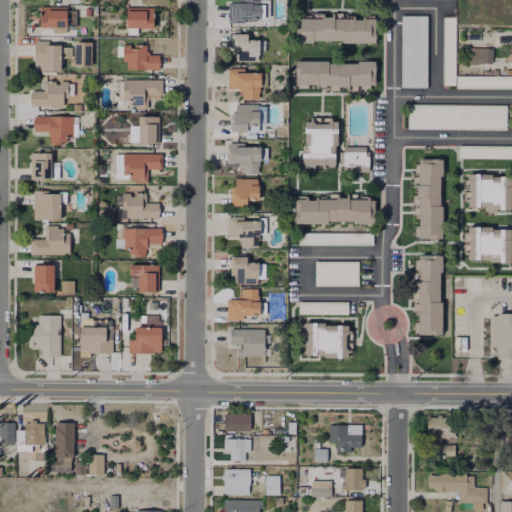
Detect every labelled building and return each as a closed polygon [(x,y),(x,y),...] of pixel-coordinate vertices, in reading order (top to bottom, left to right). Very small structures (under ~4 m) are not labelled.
[(267,0),(267,17),(260,17),(252,19),(252,23),(229,23),(229,2),(239,2),(239,0),(267,0)] [(77,11),(76,27),(40,27),(40,6),(68,6),(68,11),(77,11)] [(154,7),(154,29),(123,28),(123,20),(127,20),(127,7),(154,7)] [(427,15),(427,85),(401,85),(401,15),(427,15)] [(456,16),(456,84),(443,84),(443,16),(456,16)] [(356,18),(364,20),(373,18),(374,43),(351,43),(351,41),(314,41),(314,43),(302,43),(297,43),(297,18),(302,18),(322,18),(335,17),(356,18)] [(265,40),(265,48),(260,48),(260,55),(259,61),(236,60),(236,53),(232,53),(232,34),(249,34),(249,39),(265,40)] [(90,38),(90,64),(71,63),(72,38),(90,38)] [(61,45),(61,72),(46,71),(46,67),(35,67),(35,40),(49,40),(49,45),(61,45)] [(147,44),(147,51),(150,51),(150,54),(160,54),(160,69),(128,69),(128,58),(124,58),(124,56),(117,56),(117,45),(123,46),(147,44)] [(493,47),(493,64),(469,64),(469,47),(493,47)] [(344,64),(360,64),(360,61),(376,61),(376,86),(307,85),(301,87),(296,86),(297,60),(302,60),(344,61),(344,64)] [(268,72),(268,99),(242,99),(242,88),(229,88),(229,68),(247,68),(247,72),(268,72)] [(511,75),(511,88),(457,88),(456,75),(511,75)] [(68,81),(68,98),(64,98),(64,106),(31,105),(31,91),(45,91),(45,80),(68,81)] [(162,80),(162,95),(149,95),(148,108),(136,108),(136,105),(132,105),(132,108),(119,108),(119,80),(124,81),(162,80)] [(507,104),(507,129),(408,128),(408,103),(507,104)] [(258,104),(258,126),(248,126),(248,132),(231,132),(231,112),(236,112),(236,104),(258,104)] [(74,116),(73,137),(66,137),(66,145),(52,144),(52,137),(49,137),(49,131),(34,131),(34,116),(74,116)] [(159,116),(159,144),(130,144),(130,125),(140,125),(140,116),(159,116)] [(338,123),(338,146),(335,146),(335,166),(304,166),(304,122),(338,123)] [(267,147),(267,159),(261,159),(259,161),(259,166),(258,173),(242,173),(242,165),(238,165),(239,163),(236,163),(228,162),(228,142),(244,143),(244,147),(267,147)] [(511,145),(511,156),(458,156),(458,145),(511,145)] [(365,146),(365,151),(368,151),(368,172),(338,172),(338,150),(344,150),(344,146),(365,146)] [(52,153),(51,181),(30,181),(31,153),(52,153)] [(162,154),(162,169),(148,169),(148,182),(129,182),(129,179),(115,179),(116,153),(162,154)] [(443,159),(443,240),(419,240),(420,199),(417,199),(417,185),(419,185),(419,164),(420,159),(443,159)] [(511,177),(511,210),(500,210),(468,208),(469,174),(494,174),(493,177),(511,177)] [(258,178),(258,201),(248,201),(248,207),(230,206),(231,186),(236,187),(236,178),(258,178)] [(48,193),(59,193),(66,192),(66,204),(61,204),(61,221),(33,220),(34,191),(48,191),(48,193)] [(146,193),(146,202),(159,203),(159,218),(121,217),(121,209),(122,193),(130,193),(130,196),(135,196),(135,193),(146,193)] [(350,199),(370,200),(375,201),(374,225),(358,224),(358,222),(328,222),(328,224),(300,224),(295,224),(296,200),(300,200),(309,200),(316,201),(337,200),(350,199)] [(260,222),(260,236),(258,236),(258,248),(241,248),(241,240),(238,240),(238,238),(227,237),(228,217),(244,217),(244,222),(260,222)] [(70,233),(69,255),(30,254),(31,239),(45,239),(45,225),(58,225),(58,228),(63,228),(63,233),(70,233)] [(511,230),(511,263),(500,263),(492,263),(492,261),(468,260),(468,252),(471,252),(471,235),(469,235),(469,228),(493,228),(493,230),(511,230)] [(162,229),(161,245),(147,245),(147,248),(144,248),(116,248),(116,239),(122,239),(122,229),(162,229)] [(373,233),(373,245),(300,245),(299,232),(373,233)] [(443,256),(443,335),(419,334),(419,294),(417,294),(417,282),(419,282),(419,256),(443,256)] [(248,263),(256,263),(261,262),(261,277),(257,277),(257,284),(235,284),(235,275),(230,275),(231,257),(248,257),(248,263)] [(358,261),(358,286),(315,286),(315,261),(358,261)] [(54,265),(54,293),(43,292),(43,289),(33,289),(33,265),(54,265)] [(159,266),(159,293),(138,292),(138,287),(131,287),(131,266),(159,266)] [(72,293),(59,293),(59,280),(72,280),(72,293)] [(257,289),(257,303),(260,303),(260,317),(243,316),(243,320),(228,320),(228,300),(239,300),(239,296),(241,296),(241,289),(257,289)] [(348,302),(347,314),(299,314),(299,302),(348,302)] [(144,326),(158,327),(159,315),(145,314),(144,326)] [(511,360),(498,360),(499,347),(491,347),(492,315),(511,315),(511,360)] [(60,316),(59,356),(42,356),(42,347),(30,347),(30,325),(39,325),(39,316),(60,316)] [(350,326),(349,344),(346,344),(346,352),(349,352),(349,359),(339,359),(339,356),(332,355),(332,359),(325,359),(325,355),(317,355),(306,356),(307,324),(325,324),(325,326),(350,326)] [(113,340),(113,354),(91,353),(91,351),(81,351),(81,328),(106,328),(106,340),(113,340)] [(162,329),(162,352),(129,352),(129,340),(136,340),(136,328),(162,329)] [(264,330),(263,356),(238,356),(238,348),(242,348),(242,343),(231,343),(231,329),(264,330)] [(250,414),(250,431),(224,431),(225,414),(250,414)] [(455,418),(455,438),(440,438),(440,434),(428,434),(429,418),(455,418)] [(35,423),(43,423),(43,443),(23,443),(23,423),(28,423),(28,421),(35,421),(35,423)] [(72,422),(72,457),(69,457),(69,471),(49,471),(49,459),(55,459),(55,457),(53,457),(53,422),(72,422)] [(295,422),(295,434),(286,434),(286,422),(295,422)] [(0,423),(12,423),(12,444),(3,444),(3,442),(0,442),(0,423)] [(362,426),(362,447),(350,447),(350,452),(336,452),(336,442),(330,442),(330,426),(362,426)] [(23,444),(23,430),(15,430),(15,445),(23,444)] [(250,440),(250,451),(245,451),(245,453),(249,453),(249,459),(230,459),(230,451),(224,451),(224,439),(250,440)] [(455,445),(454,456),(441,456),(442,445),(455,445)] [(326,449),(326,462),(313,462),(314,449),(326,449)] [(102,455),(102,476),(85,474),(87,455),(102,455)] [(85,462),(85,474),(75,474),(75,462),(85,462)] [(249,484),(255,484),(255,482),(258,482),(258,476),(265,476),(279,476),(279,495),(265,495),(224,493),(224,469),(249,469),(249,484)] [(365,479),(365,490),(342,490),(342,484),(345,484),(345,469),(361,469),(362,479),(365,479)] [(511,472),(511,492),(501,492),(501,472),(511,472)] [(467,474),(467,477),(474,477),(474,488),(487,488),(487,503),(459,502),(459,491),(440,491),(429,489),(429,477),(434,477),(440,476),(467,474)] [(331,488),(330,496),(312,496),(312,480),(325,481),(325,488),(331,488)] [(261,500),(261,511),(224,511),(225,500),(261,500)] [(345,511),(345,501),(362,501),(362,511),(345,511)] [(511,503),(511,511),(501,511),(501,503),(511,503)]
